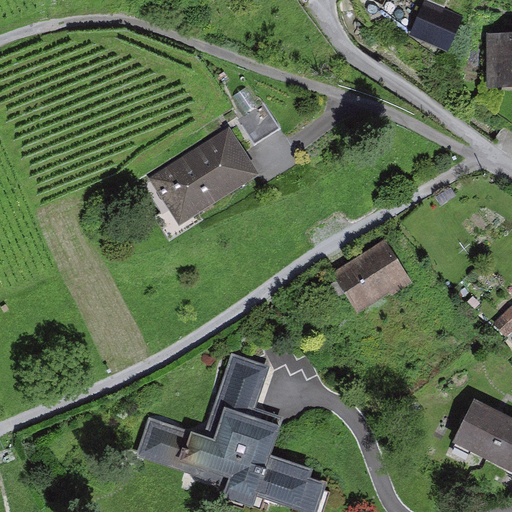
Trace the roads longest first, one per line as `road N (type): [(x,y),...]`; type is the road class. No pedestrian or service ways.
road 1 (track): [(0,422),(190,339),(309,257),(483,156),(360,101),(165,31),(97,21),(0,42)]
road 2 (residential): [(511,173),(350,52),(331,28),(328,0)]
